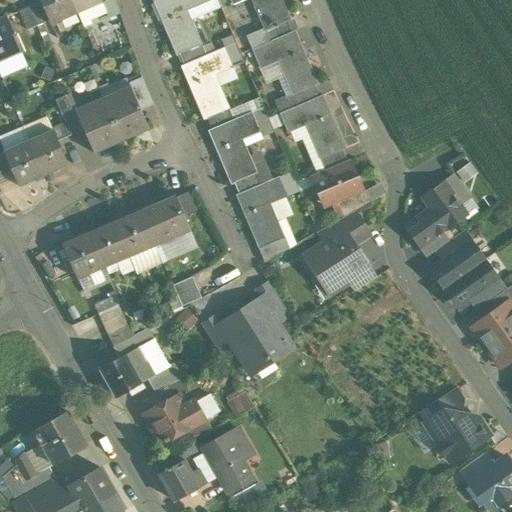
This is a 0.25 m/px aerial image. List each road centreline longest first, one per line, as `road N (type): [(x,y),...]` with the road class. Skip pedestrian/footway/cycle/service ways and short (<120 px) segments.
road 1 (residential): [(318,0),(392,171),(394,246),(406,278),(511,425)]
road 2 (residential): [(29,296),(144,511)]
road 3 (residential): [(184,147),(91,183),(3,242)]
road 4 (residential): [(125,0),(184,147)]
road 5 (residential): [(184,147),(251,269)]
